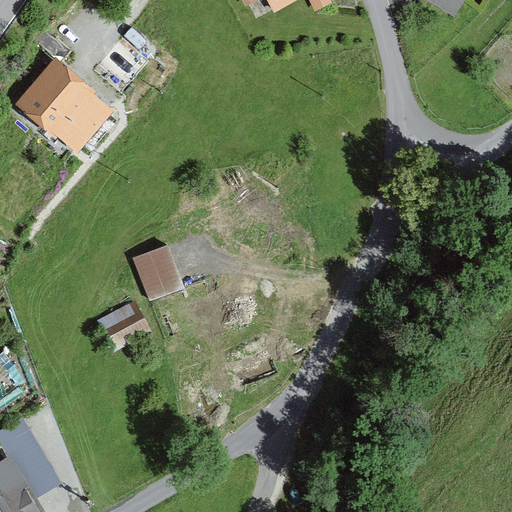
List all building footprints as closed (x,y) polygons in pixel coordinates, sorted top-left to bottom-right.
[(308,0),(313,11),(327,5),(325,0),(308,0)] [(79,157),(117,105),(51,58),(14,110),(79,157)] [(133,258),(150,300),(183,287),(167,245),(133,258)] [(247,307),(253,320),(270,362),(272,361),(275,360),(273,354),(297,345),(293,334),(317,324),(308,303),(313,300),(306,283),(247,307)] [(272,361),(270,362),(253,320),(225,331),(212,301),(192,310),(184,290),(154,302),(169,339),(173,337),(194,391),(239,372),(245,385),(276,373),(272,361)] [(149,331),(135,304),(101,323),(115,349),(149,331)] [(23,473),(14,460),(0,467),(0,511),(38,511),(17,476),(23,473)]
